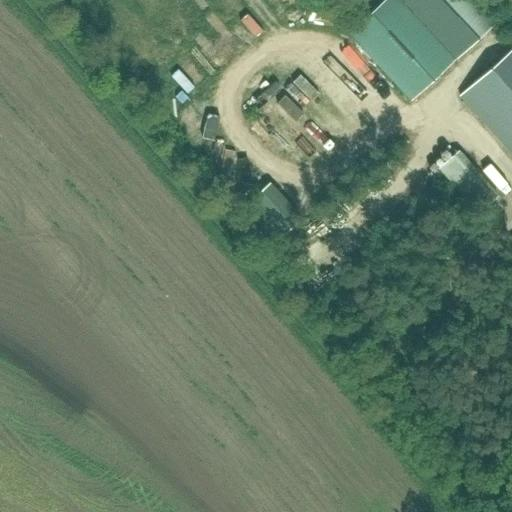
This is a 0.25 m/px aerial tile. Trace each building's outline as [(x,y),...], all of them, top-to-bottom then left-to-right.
[(511,46),(457,95),(511,158),(511,46)] [(279,67),(299,88),(315,73),(295,51),(279,67)] [(314,82),(321,93),(331,87),(324,75),(314,82)] [(314,136),(318,146),(336,139),(332,129),(314,136)] [(212,138),(199,146),(205,158),(219,150),(212,138)] [(307,180),(329,166),(318,150),(297,164),(307,180)] [(225,176),(237,167),(226,153),(214,162),(225,176)] [(272,245),(302,218),(270,182),(240,210),(272,245)]
